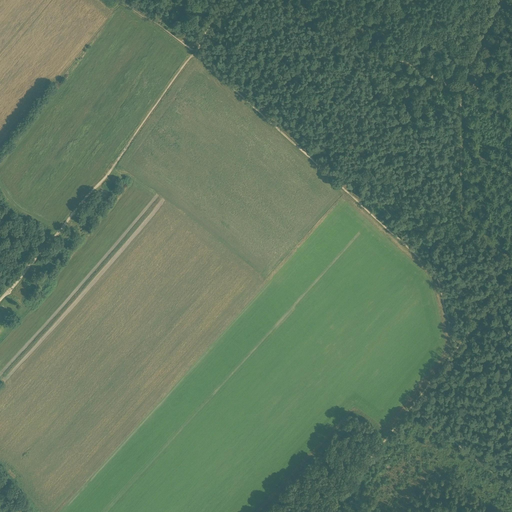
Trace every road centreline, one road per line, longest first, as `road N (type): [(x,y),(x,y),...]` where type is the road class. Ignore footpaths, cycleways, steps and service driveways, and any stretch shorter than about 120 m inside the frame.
road 1 (track): [(192,53),(437,278),(456,347),(410,406)]
road 2 (track): [(287,0),(459,94),(461,216),(511,263)]
road 3 (track): [(192,53),(99,185),(0,299)]
road 4 (track): [(410,406),(511,486)]
